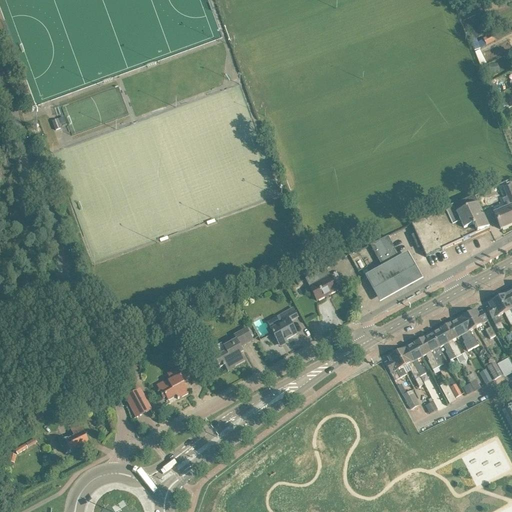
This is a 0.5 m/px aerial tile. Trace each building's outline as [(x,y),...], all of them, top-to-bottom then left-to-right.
[(459,12),(464,21),(476,15),(471,6),(459,12)] [(471,32),(474,39),(489,32),(485,24),(471,32)] [(490,65),(491,73),(500,71),(498,63),(491,64),(490,65)] [(493,102),(497,112),(506,109),(501,95),(492,99),(493,102)] [(58,120),(52,122),(56,131),(62,128),(58,120)] [(503,187),(507,198),(503,200),(506,209),(494,214),(501,230),(511,225),(511,188),(510,184),(503,187)] [(475,200),(452,210),(465,240),(487,229),(475,200)] [(452,210),(428,221),(442,251),(465,240),(452,210)] [(442,251),(428,221),(413,228),(426,258),(442,251)] [(388,238),(370,246),(385,272),(402,263),(388,238)] [(422,279),(408,254),(366,277),(380,303),(422,279)] [(305,280),(317,301),(337,291),(326,269),(305,280)] [(511,304),(507,294),(498,299),(506,313),(510,311),(511,314),(511,316),(511,317),(511,304)] [(501,323),(498,317),(506,313),(498,299),(489,304),(490,307),(486,309),(495,326),(501,323)] [(283,325),(272,331),(279,345),(297,335),(290,322),(298,318),(293,309),(279,317),(283,325)] [(476,311),(467,316),(475,330),(484,325),(483,324),(487,322),(482,312),(478,314),(476,311)] [(475,330),(467,316),(458,321),(474,349),(479,346),(474,337),(473,338),(470,332),(475,330)] [(464,343),(468,352),(474,349),(458,321),(450,326),(450,325),(457,339),(461,337),(464,343)] [(495,326),(500,334),(505,331),(501,323),(495,326)] [(185,324),(183,331),(191,334),(194,327),(185,324)] [(450,325),(441,330),(456,359),(461,356),(457,347),(456,347),(453,342),(457,339),(450,325)] [(485,330),(490,340),(496,337),(490,328),(485,330)] [(235,367),(245,362),(241,354),(243,353),(241,348),(254,341),(247,329),(234,337),(236,341),(224,348),(226,353),(214,359),(220,369),(225,366),(228,373),(236,368),(235,367)] [(441,331),(432,335),(440,349),(444,346),(447,352),(446,353),(451,361),(456,359),(441,330),(440,330),(441,331)] [(268,335),(260,340),(272,360),(289,351),(284,343),(275,348),(268,335)] [(423,340),(431,354),(434,359),(438,368),(444,365),(439,356),(443,354),(440,349),(432,335),(424,340),(423,340)] [(423,340),(414,344),(422,358),(426,356),(429,362),(428,362),(433,371),(438,368),(434,359),(431,354),(423,340)] [(414,345),(406,349),(413,363),(421,377),(426,375),(421,366),(417,361),(422,358),(414,344),(414,345)] [(397,354),(404,368),(409,365),(412,371),(411,372),(419,388),(423,386),(422,383),(423,383),(421,377),(413,363),(406,349),(397,354)] [(402,369),(404,368),(397,354),(388,359),(389,362),(385,364),(395,382),(406,376),(402,369)] [(487,367),(495,380),(503,376),(495,362),(487,367)] [(158,388),(164,399),(167,398),(168,401),(176,397),(178,400),(189,394),(184,384),(191,380),(183,366),(167,374),(171,381),(158,388)] [(480,374),(486,385),(491,382),(485,371),(480,374)] [(466,377),(470,384),(474,392),(481,388),(473,374),(466,377)] [(455,385),(451,378),(446,381),(447,383),(449,389),(450,388),(455,385)] [(440,387),(449,404),(456,401),(449,389),(447,383),(440,387)] [(474,392),(470,384),(463,388),(467,396),(474,392)] [(450,388),(456,398),(461,395),(456,385),(455,385),(450,388)] [(140,390),(126,398),(137,418),(151,410),(140,390)] [(403,396),(411,410),(419,406),(411,391),(403,396)] [(433,401),(438,410),(444,407),(439,398),(433,401)] [(419,489),(401,427),(393,430),(386,403),(368,408),(393,497),(419,489)] [(433,404),(426,408),(430,416),(438,412),(433,404)] [(61,443),(66,455),(74,451),(74,450),(88,443),(83,432),(83,433),(77,420),(68,425),(74,437),(65,441),(63,437),(59,439),(61,443)] [(314,463),(317,468),(331,461),(319,436),(304,443),(307,449),(291,457),(297,471),(314,463)] [(25,444),(28,448),(36,443),(33,439),(25,444)] [(14,451),(16,455),(27,449),(24,445),(14,451)] [(364,511),(387,511),(367,449),(355,453),(357,461),(336,468),(338,474),(351,470),(364,511)]
